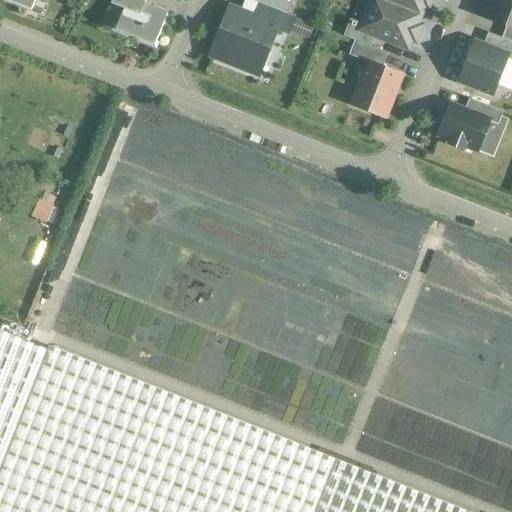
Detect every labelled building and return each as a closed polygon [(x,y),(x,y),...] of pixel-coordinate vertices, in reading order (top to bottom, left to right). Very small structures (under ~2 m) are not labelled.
[(5,0),(6,1),(31,11),(35,0),(5,0)] [(146,0),(113,0),(112,4),(124,9),(128,0),(136,0),(145,3),(146,0)] [(145,3),(136,0),(128,0),(124,9),(116,30),(155,45),(168,13),(145,3)] [(254,0),(254,1),(261,4),(288,14),(293,0),(254,0)] [(421,15),(381,0),(372,0),(363,24),(360,30),(375,36),(408,49),(411,40),(415,41),(421,26),(417,25),(421,15)] [(381,0),(421,15),(425,6),(428,8),(431,0),(381,0)] [(511,0),(491,0),(488,9),(493,20),(507,25),(511,27),(511,0)] [(288,14),(261,4),(257,15),(280,24),(278,29),(288,33),(295,17),(288,14)] [(225,28),(221,38),(219,37),(211,57),(238,67),(240,61),(255,67),(263,47),(270,50),(278,29),(280,24),(257,15),(242,9),(241,11),(231,7),(223,27),(225,28)] [(375,36),(360,30),(363,24),(350,20),(344,36),(355,41),(371,47),(375,36)] [(511,27),(507,25),(502,38),(502,39),(511,42),(511,27)] [(511,42),(502,39),(502,38),(488,33),(483,45),(508,55),(507,59),(511,60),(511,42)] [(371,47),(355,41),(349,55),(370,63),(370,62),(383,67),(388,54),(371,47)] [(483,45),(475,42),(459,82),(493,95),(507,59),(508,55),(483,45)] [(383,67),(370,62),(370,63),(353,105),(385,118),(402,75),(383,67)] [(503,112),(470,99),(465,110),(490,120),(489,121),(498,125),(503,112)] [(465,110),(451,105),(448,114),(447,114),(442,126),(443,127),(439,135),(452,141),(451,143),(463,149),(465,146),(477,151),(478,148),(479,148),(484,137),(483,137),(484,134),(485,134),(489,124),(488,123),(489,121),(490,120),(465,110)] [(62,211),(41,202),(34,217),(56,226),(62,211)] [(48,244),(37,240),(28,262),(38,266),(48,244)] [(468,511),(49,347),(47,350),(21,340),(22,339),(0,330),(0,511),(468,511)]
